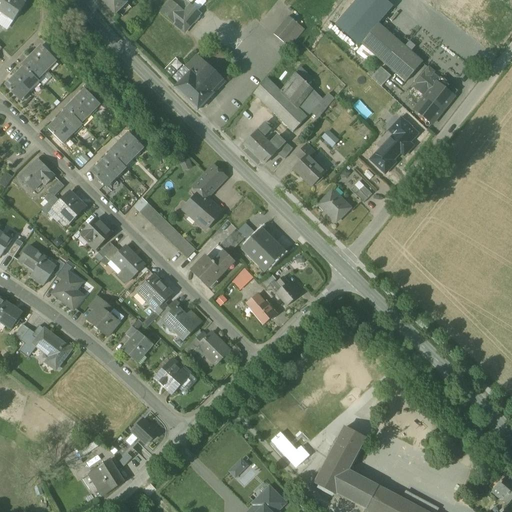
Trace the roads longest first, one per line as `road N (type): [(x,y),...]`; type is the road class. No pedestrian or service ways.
road 1 (primary): [(349,272),(115,48),(82,0)]
road 2 (residential): [(258,360),(0,105)]
road 3 (unclassified): [(511,52),(349,272)]
road 4 (residential): [(182,435),(98,352),(0,278)]
road 5 (primary): [(511,431),(349,272)]
road 6 (residential): [(349,272),(258,360)]
